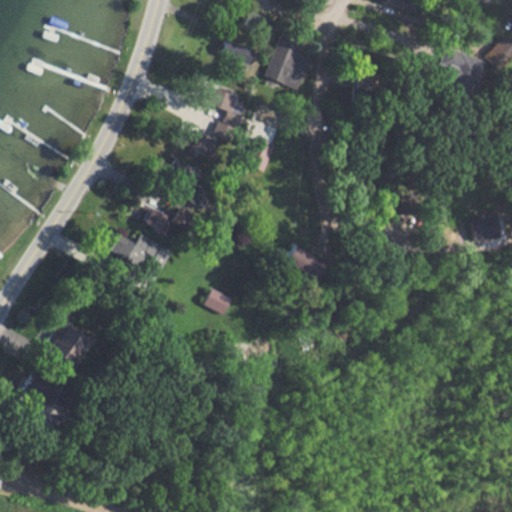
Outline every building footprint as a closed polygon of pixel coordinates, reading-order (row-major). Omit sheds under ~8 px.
[(272,22),(259,17),(255,27),(268,32),(272,22)] [(307,57),(294,52),(300,38),(279,30),(262,78),(295,89),(307,57)] [(495,71),(511,54),(511,48),(501,36),(481,56),(495,71)] [(218,55),(247,64),(252,50),(222,41),(218,55)] [(478,60),(440,47),(434,64),(443,67),(438,81),(466,91),(478,60)] [(369,72),(351,71),(350,94),(369,94),(369,72)] [(224,114),(231,97),(204,87),(198,103),(224,114)] [(209,139),(189,126),(178,145),(197,157),(209,139)] [(238,168),(259,175),(268,144),(246,138),(238,168)] [(162,172),(177,182),(185,169),(170,159),(162,172)] [(396,197),(396,214),(412,214),(411,197),(396,197)] [(132,222),(148,231),(157,214),(141,206),(132,222)] [(167,251),(137,234),(132,244),(108,231),(98,249),(152,279),(167,251)] [(317,262),(285,246),(276,264),(308,279),(317,262)] [(201,305),(221,314),(229,297),(209,288),(201,305)] [(73,335),(54,326),(39,354),(59,363),(73,335)] [(47,404),(54,387),(33,378),(25,395),(47,404)]
